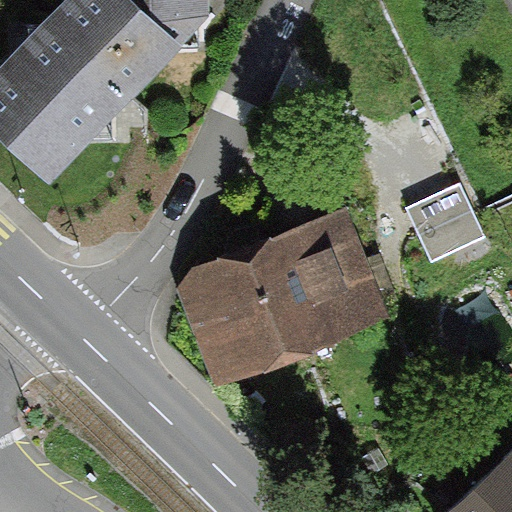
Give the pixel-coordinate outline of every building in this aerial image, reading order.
[(39,0),(0,43),(0,117),(51,164),(201,0),(39,0)] [(488,234),(462,176),(408,200),(434,258),(488,234)] [(511,196),(483,211),(511,269),(511,196)] [(178,283),(215,381),(393,312),(349,201),(270,219),(192,253),(178,283)] [(511,511),(511,435),(434,511),(511,511)]
